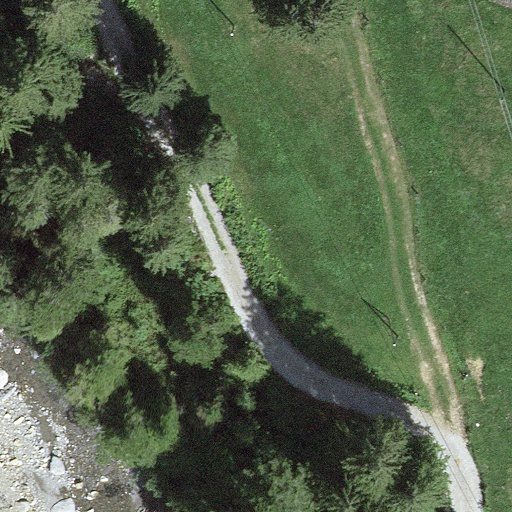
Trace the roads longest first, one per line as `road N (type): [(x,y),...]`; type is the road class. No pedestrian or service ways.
road 1 (track): [(81,0),(271,340),(456,460),(461,511)]
road 2 (track): [(456,460),(344,23)]
